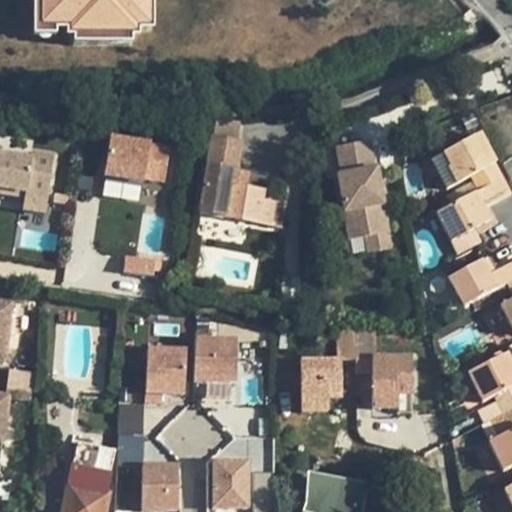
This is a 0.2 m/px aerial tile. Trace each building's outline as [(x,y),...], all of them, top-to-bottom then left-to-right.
[(28,0),(30,17),(31,17),(47,16),(61,15),(61,22),(65,22),(127,19),(127,12),(141,11),(140,0),(28,0)] [(47,16),(31,17),(31,27),(48,26),(47,16)] [(124,19),(65,22),(65,33),(125,30),(124,19)] [(265,192),(246,189),(235,187),(238,172),(242,142),(212,137),(200,215),(225,220),(225,219),(273,226),(277,204),(264,201),(265,192)] [(429,163),(445,193),(468,180),(493,167),(476,139),(429,163)] [(171,151),(112,141),(106,178),(146,185),(147,177),(166,180),(171,151)] [(347,240),(363,237),(385,232),(379,199),(373,201),(371,194),(377,192),(373,170),(371,171),(366,143),(335,149),(340,176),(336,177),(347,240)] [(0,190),(27,194),(27,199),(49,203),(55,158),(33,155),(32,162),(0,156),(0,190)] [(470,185),(496,172),(493,167),(468,180),(470,185)] [(249,173),(238,172),(235,187),(246,189),(249,173)] [(496,172),(470,185),(476,194),(485,210),(511,197),(496,172)] [(0,190),(0,195),(27,199),(27,194),(0,190)] [(471,197),(479,213),(485,210),(476,194),(471,197)] [(434,218),(449,247),(487,227),(479,213),(471,197),(434,218)] [(49,203),(27,199),(25,212),(47,215),(49,203)] [(67,210),(55,208),(54,216),(66,218),(67,210)] [(385,232),(363,237),(365,251),(388,247),(385,232)] [(161,265),(127,260),(124,275),(154,279),(155,273),(160,274),(161,265)] [(482,265),(447,283),(463,313),(495,294),(488,278),(482,265)] [(511,265),(495,274),(503,290),(507,298),(511,295),(511,265)] [(495,274),(488,278),(495,294),(503,290),(495,274)] [(511,304),(510,305),(499,311),(511,334),(511,304)] [(0,363),(4,364),(12,307),(0,305),(0,363)] [(377,332),(337,327),(337,362),(377,362),(377,332)] [(211,338),(194,337),(194,385),(236,385),(236,344),(211,344),(211,338)] [(185,396),(185,352),(147,352),(147,404),(163,404),(163,396),(185,396)] [(468,378),(482,406),(496,400),(511,391),(511,368),(507,358),(468,378)] [(375,362),(375,412),(398,412),(398,398),(412,398),(412,362),(375,362)] [(338,401),(338,364),(301,364),(301,414),(325,414),(325,401),(338,401)] [(511,391),(496,400),(499,406),(511,399),(511,391)] [(0,396),(0,456),(8,398),(0,396)] [(412,415),(412,398),(398,398),(398,412),(398,415),(412,415)] [(511,399),(499,406),(505,417),(511,413),(511,399)] [(511,436),(489,449),(505,477),(511,473),(511,436)] [(79,445),(75,458),(111,467),(114,454),(79,445)] [(75,458),(73,468),(109,478),(111,467),(75,458)] [(248,510),(248,464),(213,464),(213,510),(248,510)] [(73,468),(63,511),(107,511),(112,495),(106,492),(109,478),(73,468)] [(178,511),(178,468),(142,468),(142,511),(178,511)] [(275,511),(275,474),(253,474),(253,511),(275,511)] [(313,481),(310,510),(315,511),(357,511),(361,491),(313,481)]
